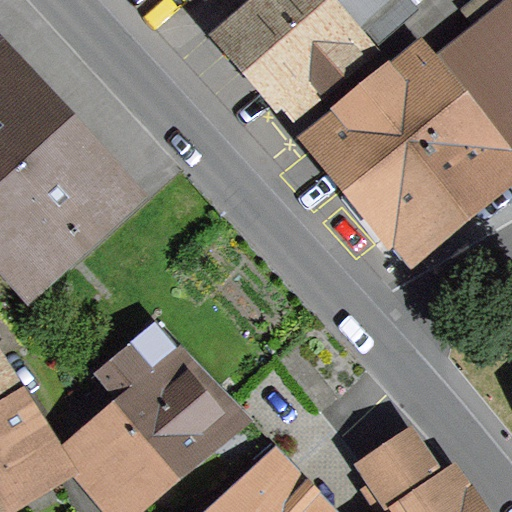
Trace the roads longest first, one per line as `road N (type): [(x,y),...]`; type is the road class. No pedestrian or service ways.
road 1 (tertiary): [(59,0),(395,366)]
road 2 (tertiary): [(395,366),(511,511)]
road 3 (residential): [(395,366),(511,288)]
